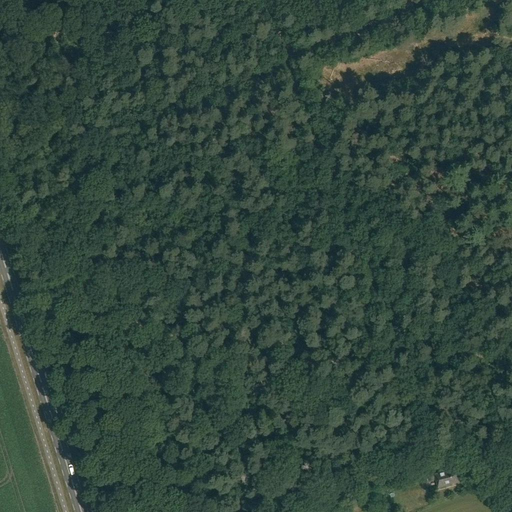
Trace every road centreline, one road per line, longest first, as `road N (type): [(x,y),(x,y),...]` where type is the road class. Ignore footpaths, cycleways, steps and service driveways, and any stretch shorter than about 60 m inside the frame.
road 1 (track): [(266,0),(397,319),(511,369)]
road 2 (primary): [(81,511),(0,246)]
road 3 (track): [(287,511),(462,450),(488,462),(511,490)]
